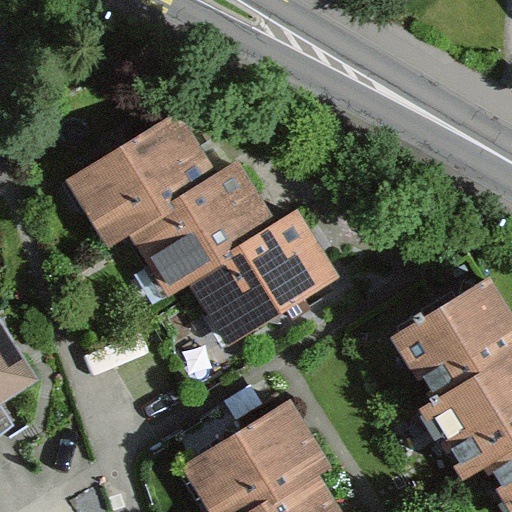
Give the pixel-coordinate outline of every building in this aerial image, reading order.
[(137,246),(227,184),(210,157),(193,128),(85,196),(122,255),(137,246)] [(202,291),(288,233),(276,215),(247,173),(227,184),(137,246),(177,306),(202,291)] [(202,291),(244,351),(346,280),(333,262),(305,221),(288,233),(202,291)] [(500,476),(511,496),(511,302),(505,290),(409,342),(487,483),(500,476)] [(0,420),(46,393),(14,340),(0,317),(0,420)] [(196,471),(221,511),(278,511),(324,484),(342,472),(327,447),(301,406),(196,471)] [(341,511),(324,484),(278,511),(341,511)]
